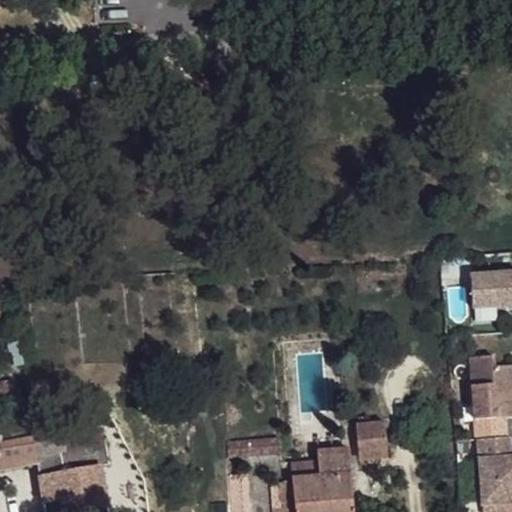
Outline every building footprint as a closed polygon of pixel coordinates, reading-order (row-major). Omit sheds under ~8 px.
[(511,275),(477,278),(479,312),(511,309),(511,275)] [(476,359),(481,441),(483,441),(511,439),(509,420),(511,416),(511,368),(499,369),(499,358),(476,359)] [(58,380),(31,381),(32,404),(60,402),(58,380)] [(46,418),(33,419),(32,444),(0,450),(0,475),(38,469),(37,458),(65,452),(62,423),(46,418)] [(364,426),(354,427),(358,459),(388,456),(384,423),(364,426)] [(511,439),(483,441),(487,506),(511,504),(511,439)] [(292,440),(228,444),(228,460),(285,457),(285,451),(292,450),(292,440)] [(111,468),(107,446),(65,452),(37,458),(38,469),(45,511),(108,511),(100,470),(111,468)] [(354,511),(351,453),(319,455),(318,465),(320,483),(293,484),(274,493),(274,511),(354,511)] [(318,465),(293,468),(293,484),(320,483),(318,465)] [(248,508),(247,479),(230,479),(231,511),(245,511),(245,508),(248,508)]
